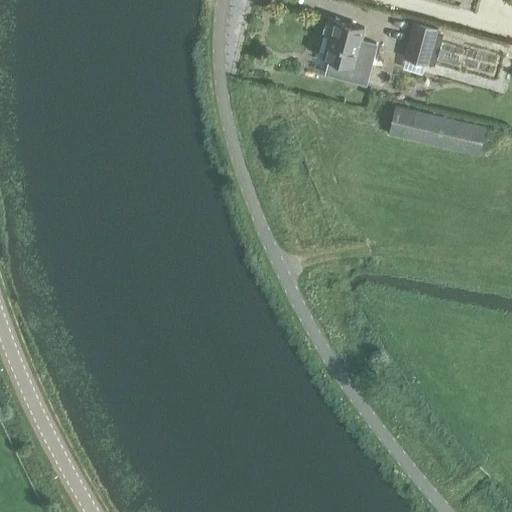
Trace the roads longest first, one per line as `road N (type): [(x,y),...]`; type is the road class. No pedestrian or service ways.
road 1 (unclassified): [(445,511),(371,417),(276,267),(236,141),(228,77),(235,0)]
road 2 (track): [(511,267),(374,252),(276,267)]
road 3 (tertiary): [(94,511),(27,388),(0,316)]
